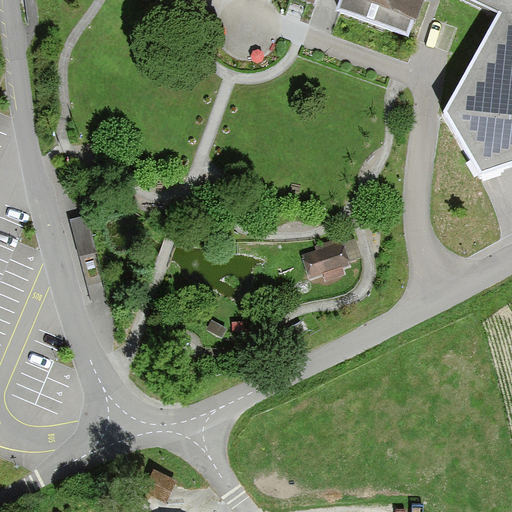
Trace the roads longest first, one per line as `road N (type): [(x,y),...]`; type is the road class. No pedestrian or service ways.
road 1 (residential): [(145,433),(97,374),(57,261),(5,0)]
road 2 (unclassified): [(511,255),(310,366),(175,423)]
road 3 (unclassified): [(145,433),(0,498)]
